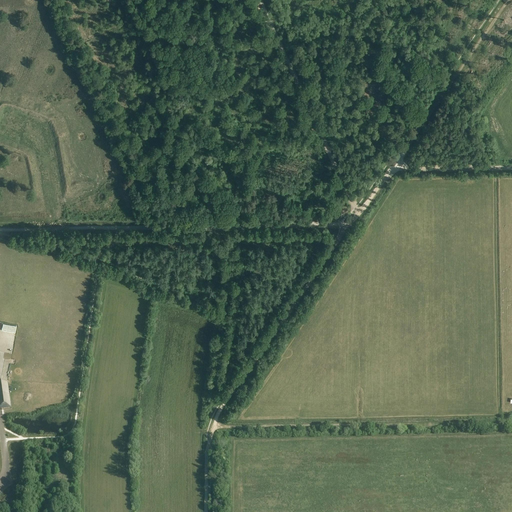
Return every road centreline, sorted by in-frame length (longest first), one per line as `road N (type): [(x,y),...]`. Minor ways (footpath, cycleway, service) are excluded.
road 1 (track): [(349,225),(213,426)]
road 2 (track): [(394,163),(506,0)]
road 3 (track): [(214,227),(349,225)]
road 4 (track): [(315,121),(261,0)]
